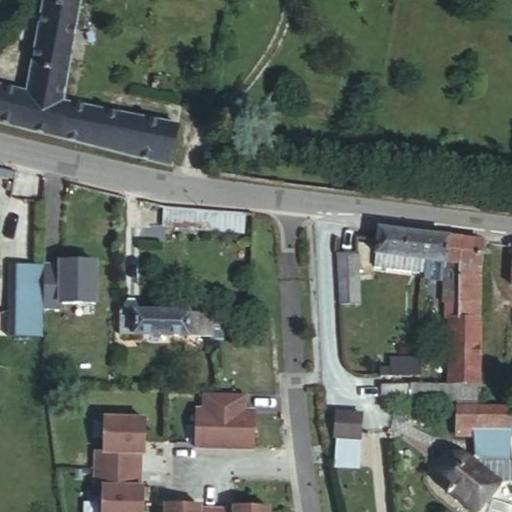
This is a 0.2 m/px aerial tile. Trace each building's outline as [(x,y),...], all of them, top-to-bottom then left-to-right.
[(46,0),(27,92),(64,101),(72,62),(84,0),(46,0)] [(0,85),(0,123),(9,126),(19,90),(0,85)] [(19,90),(9,126),(59,139),(68,103),(64,101),(27,92),(19,90)] [(68,103),(59,139),(85,145),(93,108),(68,103)] [(85,145),(169,166),(178,125),(93,108),(85,145)] [(222,212),(167,208),(165,226),(222,232),(222,212)] [(222,212),(222,232),(244,233),(245,215),(222,212)] [(426,234),(378,227),(375,253),(423,259),(426,234)] [(481,240),(426,234),(423,259),(456,263),(477,265),(478,265),(481,240)] [(340,303),(355,302),(353,273),(359,273),(358,253),(338,254),(340,303)] [(423,259),(375,253),(374,268),(421,275),(423,259)] [(421,275),(421,277),(443,277),(443,297),(456,298),(456,263),(423,259),(421,275)] [(61,266),(45,266),(45,286),(45,309),(62,309),(62,304),(96,305),(96,262),(76,262),(76,266),(61,266)] [(456,263),(456,298),(478,298),(478,285),(477,265),(456,263)] [(45,266),(12,265),(11,286),(45,286),(45,266)] [(45,286),(11,286),(11,313),(45,313),(45,309),(45,286)] [(456,298),(443,297),(443,317),(450,317),(457,317),(456,298)] [(230,298),(230,315),(252,315),(252,298),(230,298)] [(456,298),(457,317),(478,316),(478,298),(456,298)] [(189,313),(120,310),(119,335),(188,337),(188,314),(189,313)] [(45,313),(11,313),(11,337),(44,338),(45,313)] [(210,340),(221,340),(221,315),(188,314),(188,337),(210,337),(210,340)] [(450,317),(450,380),(457,380),(479,381),(479,347),(478,316),(457,317),(450,317)] [(421,358),(400,359),(401,376),(421,374),(421,358)] [(380,368),(381,377),(401,376),(400,359),(390,360),(391,367),(380,368)] [(450,386),(421,387),(446,399),(457,399),(458,405),(479,405),(479,399),(458,398),(457,380),(450,380),(450,386)] [(479,381),(457,380),(458,398),(479,399),(479,381)] [(422,384),(379,387),(384,398),(411,397),(411,400),(446,399),(421,387),(422,384)] [(197,409),(196,447),(253,449),(254,428),(245,428),(246,395),(203,394),(203,410),(197,409)] [(480,433),(511,432),(511,404),(479,405),(480,433)] [(479,405),(458,405),(458,433),(475,433),(480,433),(479,405)] [(334,437),(341,437),(359,437),(362,437),(363,412),(335,412),(335,420),(334,437)] [(146,420),(104,419),(104,452),(96,451),(96,470),(141,471),(141,455),(142,438),(146,438),(146,420)] [(501,476),(511,475),(511,432),(480,433),(475,433),(475,449),(478,451),(474,455),(501,476)] [(359,437),(341,437),(341,453),(359,453),(359,437)] [(479,505),(501,476),(474,455),(470,451),(460,449),(446,449),(442,453),(440,462),(441,469),(448,481),(479,505)] [(141,471),(96,470),(96,488),(103,488),(102,511),(144,511),(144,504),(140,504),(141,488),(141,471)] [(511,511),(511,497),(495,492),(488,511),(511,511)]
